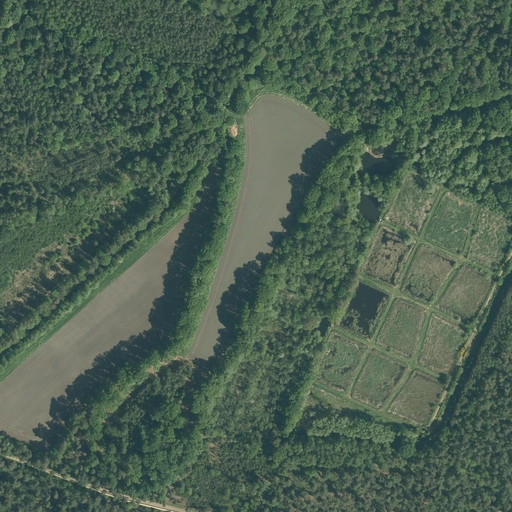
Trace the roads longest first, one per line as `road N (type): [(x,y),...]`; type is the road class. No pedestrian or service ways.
road 1 (track): [(225,105),(167,204),(0,352)]
road 2 (track): [(204,142),(0,222)]
road 3 (track): [(441,0),(253,66)]
road 4 (track): [(182,511),(0,450)]
road 5 (track): [(370,124),(511,88)]
